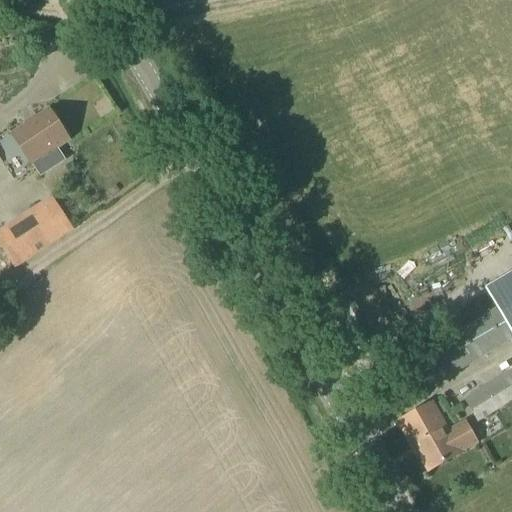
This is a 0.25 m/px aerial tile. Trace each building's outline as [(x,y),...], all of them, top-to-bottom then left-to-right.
[(51,112),(13,136),(29,165),(31,163),(40,177),(65,160),(56,147),(69,139),(51,112)] [(0,247),(14,268),(72,229),(51,198),(0,231),(0,247)] [(511,274),(486,291),(511,334),(511,274)] [(511,334),(495,308),(405,360),(424,393),(511,340),(511,334)] [(477,424),(511,402),(511,370),(462,401),(477,424)] [(413,447),(414,448),(428,473),(478,444),(464,422),(448,431),(432,403),(397,423),(411,448),(413,447)]
